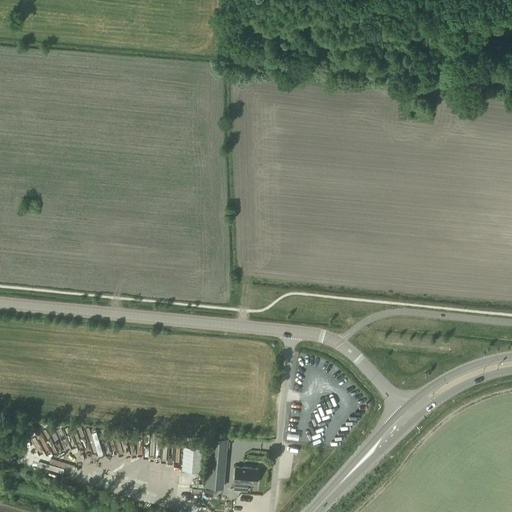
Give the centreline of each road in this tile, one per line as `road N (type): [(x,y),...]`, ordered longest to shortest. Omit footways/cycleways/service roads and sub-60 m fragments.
road 1 (unclassified): [(290,332),(0,303)]
road 2 (unclassified): [(271,511),(290,332)]
road 3 (unclassified): [(411,413),(348,350),(290,332)]
road 4 (secondary): [(316,511),(411,413)]
